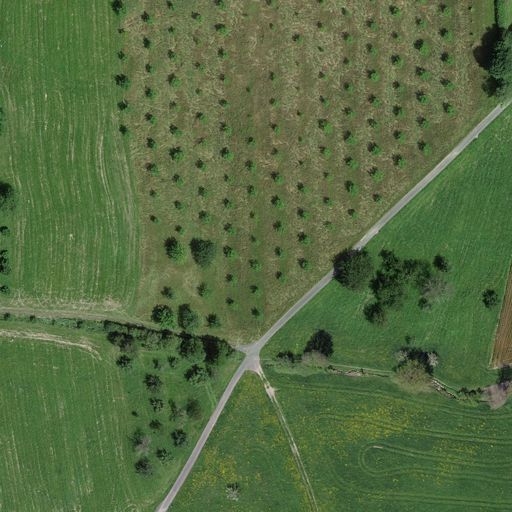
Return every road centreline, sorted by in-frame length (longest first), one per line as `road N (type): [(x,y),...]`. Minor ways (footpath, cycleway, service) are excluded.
road 1 (unclassified): [(160,511),(252,352),(511,95)]
road 2 (track): [(317,511),(252,352),(108,317),(0,309)]
